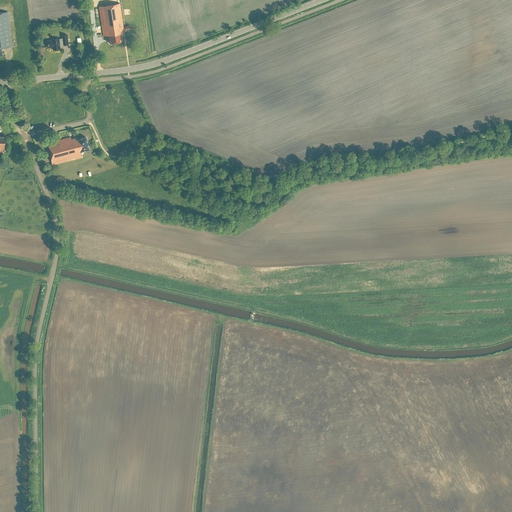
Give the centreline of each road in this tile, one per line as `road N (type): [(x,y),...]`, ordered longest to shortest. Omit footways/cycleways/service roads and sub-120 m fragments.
road 1 (unclassified): [(35,511),(35,355),(57,238),(21,129)]
road 2 (secondary): [(4,81),(140,68),(319,0)]
